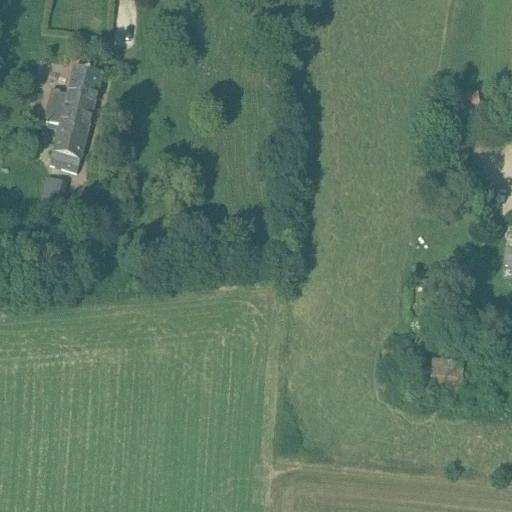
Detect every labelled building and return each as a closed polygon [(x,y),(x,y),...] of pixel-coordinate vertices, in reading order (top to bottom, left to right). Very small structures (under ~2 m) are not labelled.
[(67,98),(53,94),(45,123),(61,128),(51,170),(78,176),(102,77),(74,70),(67,98)] [(480,114),(478,94),(452,96),(454,116),(480,114)] [(459,196),(465,143),(441,140),(435,193),(459,196)] [(56,231),(82,238),(88,215),(62,209),(68,187),(47,181),(39,216),(58,221),(56,231)] [(112,225),(98,223),(95,241),(109,243),(112,225)] [(508,336),(509,313),(476,312),(475,335),(508,336)] [(431,378),(429,402),(483,409),(484,394),(462,392),(463,381),(431,378)]
